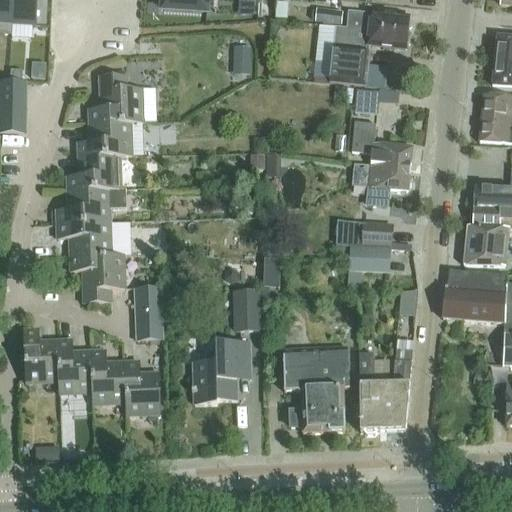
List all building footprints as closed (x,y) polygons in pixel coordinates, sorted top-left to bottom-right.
[(0,0),(0,36),(12,37),(12,28),(14,0),(0,0)] [(14,0),(12,28),(35,29),(37,0),(14,0)] [(163,0),(163,12),(206,15),(207,0),(163,0)] [(239,0),(238,17),(257,18),(258,0),(239,0)] [(511,0),(501,0),(501,8),(511,9),(511,0)] [(317,11),(315,24),(341,28),(343,14),(342,14),(324,12),(317,11)] [(349,13),(347,31),(353,32),(353,30),(409,36),(409,32),(412,30),(412,25),(410,23),(411,20),(371,16),(349,13)] [(334,51),(330,86),(331,86),(331,85),(364,89),(364,90),(366,90),(369,54),(368,54),(369,48),(407,52),(408,50),(410,48),(410,43),(409,40),(409,36),(353,30),(353,32),(347,31),(336,30),(334,51)] [(511,39),(498,39),(495,62),(511,62),(511,39)] [(235,50),(234,62),(249,62),(250,50),(235,50)] [(511,62),(495,62),(493,89),(511,90),(511,62)] [(385,89),(389,69),(375,66),(371,87),(385,89)] [(11,72),(10,82),(22,83),(23,73),(11,72)] [(91,113),(92,128),(131,127),(142,127),(141,91),(127,92),(126,79),(101,80),(102,112),(91,113)] [(26,98),(26,87),(26,85),(1,84),(1,97),(26,98)] [(351,90),(336,88),(334,103),(350,105),(351,90)] [(357,93),(356,115),(378,117),(380,94),(357,93)] [(1,97),(0,110),(26,111),(26,98),(1,97)] [(511,99),(484,98),(479,145),(511,148),(511,99)] [(0,110),(0,118),(0,122),(25,124),(26,111),(0,110)] [(0,135),(25,136),(25,124),(0,122),(0,135)] [(351,155),(372,158),(371,169),(411,173),(413,151),(373,146),(375,127),(355,125),(351,155)] [(81,162),(119,161),(132,161),(131,127),(92,128),(92,129),(93,129),(94,146),(78,147),(79,162),(81,162)] [(264,158),(250,158),(250,172),(265,172),(264,158)] [(281,159),(266,159),(266,180),(281,180),(281,159)] [(119,161),(81,162),(82,180),(68,181),(68,195),(110,194),(121,193),(119,161)] [(408,195),(411,173),(371,169),(354,167),(352,189),(368,191),(366,209),(388,212),(390,193),(408,195)] [(511,191),(476,190),(474,212),(511,213),(511,191)] [(57,214),(57,228),(111,226),(110,212),(127,211),(126,193),(121,193),(110,194),(68,195),(69,213),(57,214)] [(244,210),(245,219),(252,218),(251,209),(244,210)] [(473,230),(508,231),(511,230),(511,213),(474,212),(473,230)] [(70,243),(71,260),(112,259),(111,226),(57,228),(58,243),(70,243)] [(391,227),(363,226),(362,248),(390,249),(391,227)] [(505,270),(508,231),(473,230),(469,230),(464,269),(505,270)] [(349,250),(349,274),(389,276),(390,251),(349,250)] [(112,259),(71,260),(72,276),(82,276),(83,308),(111,307),(110,294),(124,293),(123,258),(112,259)] [(277,293),(279,266),(262,265),(261,293),(277,293)] [(239,275),(232,271),(225,275),(225,282),(232,287),(238,283),(239,275)] [(443,322),(504,327),(503,335),(511,335),(511,286),(507,286),(507,280),(450,274),(448,291),(447,291),(443,322)] [(135,293),(136,306),(162,304),(162,291),(135,293)] [(416,307),(417,293),(401,294),(400,305),(416,307)] [(234,338),(262,338),(261,295),(233,296),(234,338)] [(136,306),(136,319),(163,317),(162,304),(136,306)] [(136,319),(137,332),(163,330),(163,317),(136,319)] [(163,330),(137,332),(138,345),(164,343),(163,330)] [(59,386),(58,344),(40,344),(39,333),(24,333),(26,387),(59,386)] [(92,397),(91,355),(73,355),(73,343),(58,344),(59,386),(60,398),(92,397)] [(217,366),(194,366),(195,410),(217,409),(217,406),(238,405),(237,384),(251,384),(250,345),(217,346),(217,366)] [(349,393),(348,357),(348,349),(284,352),(285,395),(298,395),(302,399),(303,414),(290,415),(291,431),(303,431),(304,437),(345,436),(343,393),(349,393)] [(106,354),(91,355),(92,397),(93,409),(126,408),(125,365),(107,366),(106,354)] [(377,436),(387,436),(385,389),(374,389),(373,357),(359,357),(360,436),(364,436),(367,439),(375,439),(377,436)] [(125,365),(126,408),(126,419),(161,418),(160,376),(140,376),(140,365),(125,365)] [(406,435),(412,366),(395,365),(393,389),(385,389),(387,436),(406,435)]
